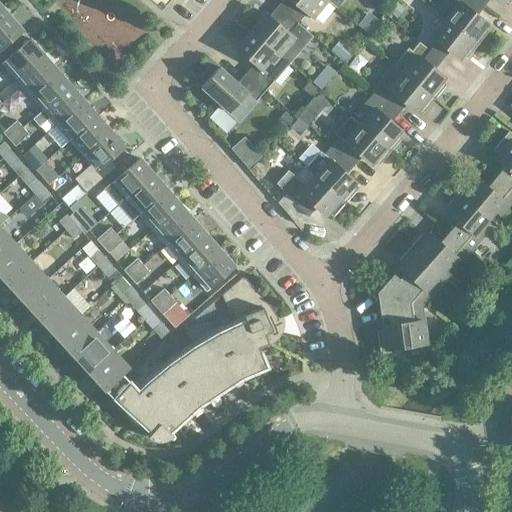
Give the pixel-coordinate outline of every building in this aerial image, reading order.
[(328,2),(325,0),(283,0),(278,7),(298,24),(306,14),(313,20),(328,2)] [(325,0),(328,2),(336,8),(343,0),(325,0)] [(476,16),(484,6),(475,0),(454,0),(459,3),(446,20),(478,45),(489,31),(476,16)] [(389,13),(397,19),(405,9),(397,3),(389,13)] [(0,5),(0,23),(9,16),(0,5)] [(251,32),(282,58),(296,41),(300,44),(305,39),(310,43),(314,38),(298,24),(278,7),(270,16),(267,14),(251,32)] [(9,16),(0,23),(0,51),(23,32),(9,16)] [(467,59),(478,45),(446,20),(432,38),(438,43),(431,52),(442,61),(449,51),(467,59)] [(282,58),(251,32),(236,50),(254,65),(245,74),(265,92),(274,82),(266,76),(282,58)] [(2,63),(16,79),(44,55),(30,39),(2,63)] [(330,51),(344,63),(353,52),(339,41),(330,51)] [(434,70),(442,61),(431,52),(424,61),(418,56),(404,73),(435,99),(446,85),(434,70)] [(16,79),(29,95),(57,71),(44,55),(16,79)] [(435,99),(404,73),(392,64),(371,90),(374,93),(398,114),(406,104),(424,113),(435,99)] [(265,92),(245,74),(237,84),(220,68),(201,88),(229,113),(247,93),(256,102),(265,92)] [(29,95),(43,110),(71,86),(57,71),(29,95)] [(9,80),(0,86),(0,89),(6,98),(17,90),(9,80)] [(312,99),(319,91),(309,82),(302,90),(312,99)] [(50,118),(56,126),(84,101),(71,86),(43,110),(32,119),(40,127),(50,118)] [(390,123),(398,114),(374,93),(359,111),(367,117),(360,126),(391,152),(402,139),(390,123)] [(56,126),(69,141),(97,117),(84,101),(56,126)] [(309,125),(317,115),(308,107),(300,117),(309,125)] [(150,113),(140,120),(151,134),(161,127),(150,113)] [(69,141),(83,156),(111,132),(97,117),(69,141)] [(309,126),(298,118),(289,128),(296,134),(302,134),(309,126)] [(9,139),(23,127),(17,120),(3,132),(9,139)] [(379,165),(391,152),(360,126),(346,142),(341,137),(332,147),(354,166),(362,156),(379,165)] [(23,127),(9,139),(15,146),(29,134),(23,127)] [(91,165),(80,174),(74,179),(86,193),(116,168),(110,161),(125,148),(111,132),(83,156),(91,165)] [(496,177),(511,190),(511,134),(509,132),(493,151),(505,166),(496,177)] [(0,154),(3,158),(11,151),(4,142),(0,145),(0,154)] [(346,175),(354,166),(332,147),(324,156),(319,152),(305,168),(345,204),(357,191),(346,175)] [(11,151),(3,158),(11,167),(19,159),(11,151)] [(36,170),(50,158),(44,151),(30,163),(36,170)] [(50,158),(36,170),(42,176),(56,164),(50,158)] [(126,199),(154,175),(140,159),(112,183),(126,199)] [(260,184),(267,179),(255,166),(249,171),(260,184)] [(345,204),(305,168),(304,167),(295,177),(288,171),(276,184),(297,207),(308,217),(316,208),(333,217),(345,204)] [(154,175),(126,199),(139,214),(167,190),(154,175)] [(458,193),(489,219),(494,212),(500,217),(511,202),(511,190),(496,177),(487,188),(470,179),(458,193)] [(35,194),(43,187),(35,178),(27,185),(35,194)] [(43,187),(35,194),(42,203),(51,195),(43,187)] [(167,190),(139,214),(153,230),(180,205),(167,190)] [(449,233),(470,251),(488,230),(483,226),(489,219),(458,193),(447,206),(458,222),(449,233)] [(83,196),(69,208),(75,215),(89,203),(83,196)] [(180,205),(153,230),(166,245),(194,221),(180,205)] [(0,225),(9,218),(5,214),(1,213),(0,212),(0,225)] [(66,230),(75,223),(67,214),(59,221),(66,230)] [(194,221),(166,245),(180,260),(207,236),(194,221)] [(75,223),(66,230),(74,239),(82,231),(75,223)] [(0,258),(16,244),(0,226),(0,258)] [(103,246),(116,234),(111,227),(97,239),(103,246)] [(409,277),(431,296),(470,251),(449,233),(439,244),(422,234),(399,261),(402,266),(409,277)] [(116,234),(103,246),(109,252),(122,241),(116,234)] [(207,236),(180,260),(193,276),(221,251),(207,236)] [(93,243),(91,241),(82,248),(90,257),(99,250),(93,243)] [(0,275),(8,284),(32,262),(16,244),(0,258),(0,275)] [(98,266),(106,259),(99,250),(90,257),(98,266)] [(221,251),(193,276),(207,292),(235,267),(221,251)] [(130,276),(143,264),(137,258),(124,270),(130,276)] [(106,259),(98,266),(106,275),(114,267),(106,259)] [(24,302),(48,279),(32,262),(8,284),(24,302)] [(143,264),(130,276),(136,283),(149,271),(143,264)] [(377,293),(421,307),(431,296),(409,277),(402,266),(377,293)] [(273,310),(269,306),(243,277),(221,296),(229,314),(233,313),(238,325),(219,334),(193,349),(168,366),(145,386),(138,392),(122,375),(123,375),(122,374),(105,390),(135,423),(138,421),(157,438),(165,429),(169,434),(192,413),(188,408),(204,395),(208,401),(234,384),(231,378),(249,369),(252,374),(267,368),(259,348),(269,344),(267,339),(270,337),(273,334),(275,330),(276,326),(276,322),(279,320),(278,318),(275,314),(273,310)] [(40,319),(64,297),(48,279),(24,302),(40,319)] [(183,281),(173,287),(182,302),(192,296),(183,281)] [(130,302),(138,295),(130,286),(122,293),(130,302)] [(157,307),(170,295),(164,288),(151,300),(157,307)] [(395,325),(423,321),(421,307),(377,293),(383,330),(395,325)] [(138,295),(130,302),(137,311),(146,303),(138,295)] [(170,295),(157,307),(163,314),(176,302),(170,295)] [(56,337),(81,315),(64,297),(40,319),(56,337)] [(218,309),(213,303),(194,319),(200,325),(218,309)] [(72,355),(97,333),(81,315),(56,337),(72,355)] [(395,325),(383,330),(377,332),(381,357),(399,359),(401,348),(426,344),(423,321),(395,325)] [(161,338),(170,331),(162,322),(153,329),(161,338)] [(89,372),(113,350),(97,333),(72,355),(89,372)] [(169,348),(163,342),(145,359),(151,365),(169,348)] [(122,374),(123,375),(129,368),(113,350),(89,372),(105,390),(122,374)]
